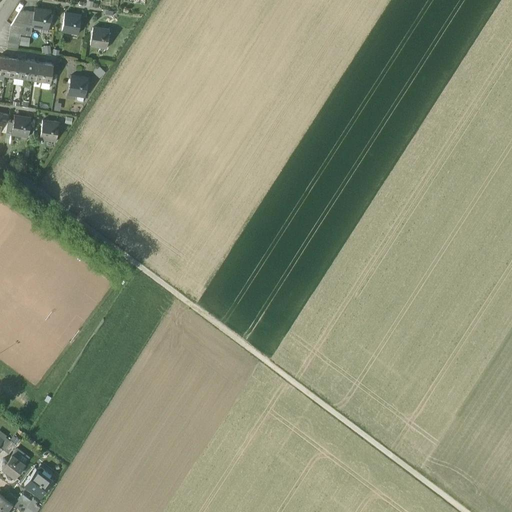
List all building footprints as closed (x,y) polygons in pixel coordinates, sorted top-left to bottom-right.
[(50,10),(34,8),(33,15),(31,25),(32,25),(48,28),(50,10)] [(27,11),(22,11),(21,13),(18,12),(10,26),(21,27),(20,33),(30,34),(32,25),(31,25),(33,15),(27,14),(27,11)] [(80,15),(64,13),(61,30),(77,32),(80,15)] [(109,30),(92,27),(90,45),(106,47),(109,30)] [(17,59),(8,57),(5,74),(14,76),(17,59)] [(26,60),(17,59),(14,76),(23,77),(26,60)] [(34,61),(26,60),(23,77),(32,79),(34,61)] [(43,63),(34,61),(32,79),(41,80),(43,63)] [(53,64),(43,63),(41,80),(50,81),(53,64)] [(87,78),(71,75),(68,93),(84,95),(87,78)] [(30,118),(14,116),(13,122),(11,133),(27,136),(30,118)] [(58,123),(42,120),(39,138),(55,140),(58,123)] [(9,440),(4,436),(2,440),(0,442),(0,446),(3,449),(9,440)] [(10,440),(10,439),(9,440),(3,449),(8,453),(15,443),(10,440)] [(28,458),(16,449),(12,454),(24,463),(28,458)] [(5,462),(1,467),(14,476),(24,463),(12,454),(11,454),(6,460),(5,462)] [(51,479),(36,468),(24,483),(39,495),(51,479)] [(0,511),(3,511),(11,502),(0,493),(0,511)] [(31,501),(21,493),(17,499),(27,506),(31,501)] [(37,502),(33,498),(31,501),(27,506),(34,511),(35,511),(39,507),(35,504),(37,502)] [(27,506),(17,499),(13,504),(23,511),(27,506)]
